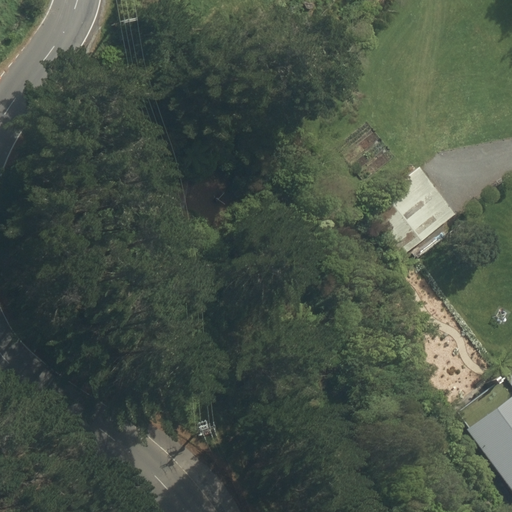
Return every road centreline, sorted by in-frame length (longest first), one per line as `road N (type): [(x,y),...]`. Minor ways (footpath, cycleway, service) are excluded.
road 1 (tertiary): [(186,511),(0,352)]
road 2 (tertiary): [(0,120),(62,35),(77,0)]
